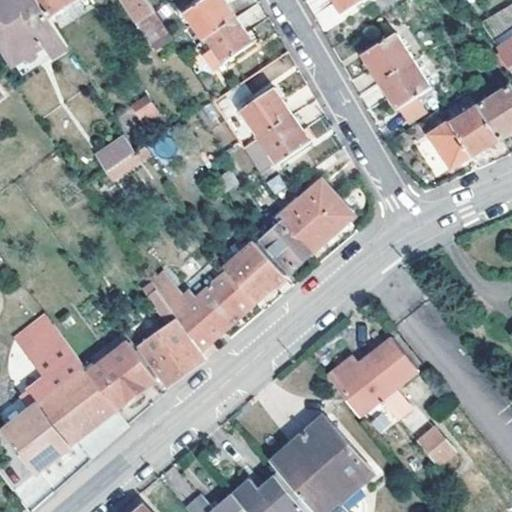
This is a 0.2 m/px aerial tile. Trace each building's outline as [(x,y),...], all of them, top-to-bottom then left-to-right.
[(70,47),(51,17),(39,0),(0,0),(0,40),(16,65),(45,46),(52,57),(70,47)] [(77,0),(39,0),(51,17),(77,0)] [(155,12),(147,0),(123,0),(138,23),(155,12)] [(207,39),(209,38),(237,18),(224,0),(208,0),(189,14),(207,39)] [(328,0),(305,0),(324,31),(341,21),(328,0)] [(338,0),(347,13),(367,0),(338,0)] [(493,36),(511,23),(511,3),(483,21),(493,36)] [(155,12),(138,23),(156,51),(173,40),(155,12)] [(237,18),(209,38),(227,63),(254,44),(237,18)] [(383,81),(415,61),(399,34),(366,54),(383,81)] [(511,41),(498,50),(500,53),(511,70),(511,71),(511,41)] [(511,70),(500,53),(493,58),(504,75),(511,70)] [(415,61),(383,81),(400,108),(432,89),(415,61)] [(482,106),(503,139),(511,133),(511,88),(491,102),(483,89),(475,95),(482,106)] [(262,136),(293,116),(276,90),(245,111),(262,136)] [(148,97),(135,106),(145,123),(158,114),(148,97)] [(482,106),(454,124),(473,155),(475,158),(503,139),(482,106)] [(293,116),(262,136),(280,163),(311,141),(293,116)] [(473,155),(454,124),(435,136),(454,166),(473,155)] [(109,181),(141,166),(125,135),(94,150),(109,181)] [(230,173),(218,182),(225,193),(238,184),(230,173)] [(325,180),(281,219),(284,223),(312,254),(331,238),(355,216),(325,180)] [(284,223),(281,226),(265,240),(292,272),(302,263),(312,254),(284,223)] [(233,246),(220,258),(225,265),(230,272),(258,303),(272,290),(287,276),(257,243),(242,256),(233,246)] [(235,324),(258,303),(230,272),(189,309),(216,340),(235,324)] [(154,283),(161,292),(172,284),(165,275),(154,283)] [(203,352),(161,292),(154,283),(153,282),(145,288),(171,327),(142,350),(168,386),(186,373),(207,358),(203,352)] [(172,284),(161,292),(203,352),(216,340),(189,309),(172,284)] [(91,375),(53,325),(20,350),(44,381),(28,393),(39,408),(7,432),(39,474),(75,447),(73,444),(118,410),(91,375)] [(394,338),(368,358),(361,363),(355,356),(332,374),(362,414),(381,398),(398,421),(415,408),(398,386),(418,369),(394,338)] [(157,379),(131,344),(91,375),(118,410),(157,379)] [(362,350),(355,356),(361,363),(368,358),(362,350)] [(274,461),(318,511),(349,511),(342,503),(376,473),(325,416),(274,461)] [(438,426),(420,442),(439,465),(457,449),(438,426)] [(380,478),(376,473),(342,503),(349,511),(364,511),(365,508),(364,501),(360,496),(380,478)] [(308,511),(278,476),(261,489),(252,478),(235,492),(251,511),(308,511)] [(203,495),(188,508),(192,511),(251,511),(235,492),(215,509),(203,495)]
